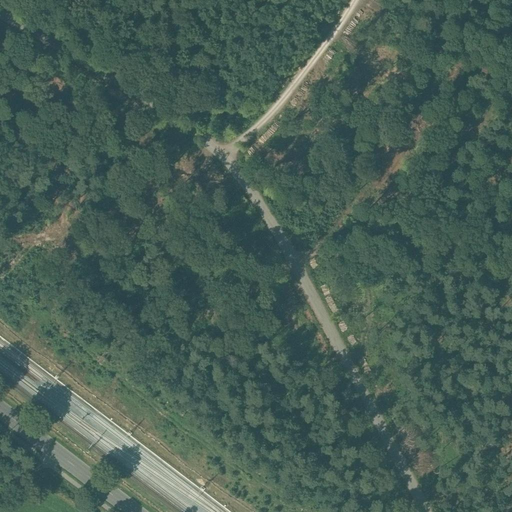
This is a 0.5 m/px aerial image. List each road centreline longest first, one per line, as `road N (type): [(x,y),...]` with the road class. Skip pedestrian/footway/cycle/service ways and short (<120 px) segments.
road 1 (residential): [(0,16),(225,156),(293,255),(426,511)]
road 2 (track): [(293,255),(511,260)]
road 3 (track): [(225,156),(298,91),(354,0)]
road 4 (secondary): [(134,511),(0,409)]
